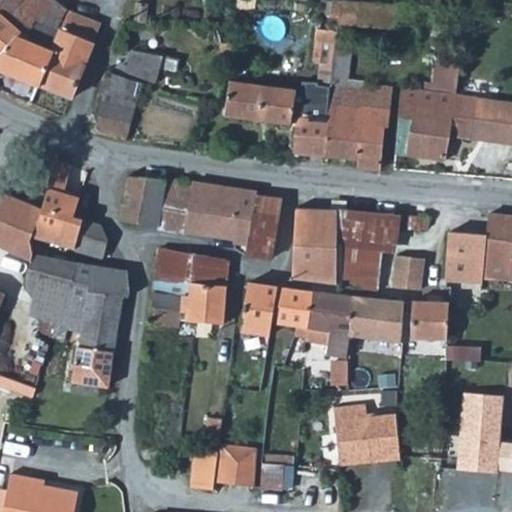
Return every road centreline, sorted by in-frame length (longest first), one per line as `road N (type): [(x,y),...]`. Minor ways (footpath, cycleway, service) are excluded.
road 1 (unclassified): [(107,155),(413,197),(511,200)]
road 2 (residential): [(107,155),(103,204),(138,275),(125,453),(139,499)]
road 3 (residential): [(139,499),(278,511)]
